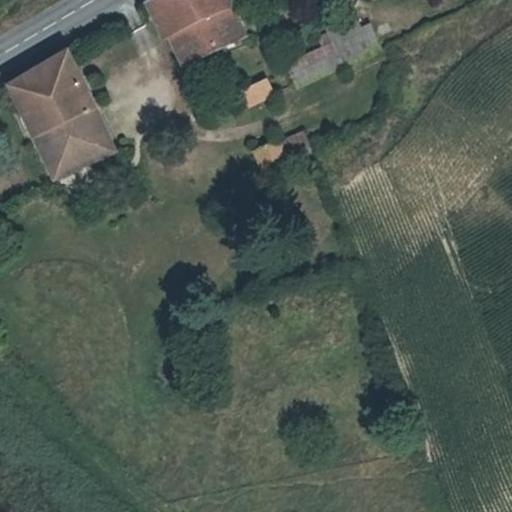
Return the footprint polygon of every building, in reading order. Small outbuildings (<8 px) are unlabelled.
[(242,39),(221,0),(163,0),(152,6),(185,68),(242,39)] [(369,11),(327,27),(332,42),(344,74),(387,57),(369,11)] [(345,75),(344,74),(332,42),(322,45),(326,55),(288,70),(297,93),(345,75)] [(8,83),(60,181),(78,172),(53,124),(88,105),(62,55),(8,83)] [(248,113),(273,102),(265,84),(240,95),(248,113)] [(114,153),(88,105),(53,124),(78,172),(114,153)] [(290,158),(308,154),(303,131),(285,135),(290,158)] [(286,173),(282,164),(288,161),(278,140),(254,151),(265,173),(271,170),(275,178),(286,173)]
